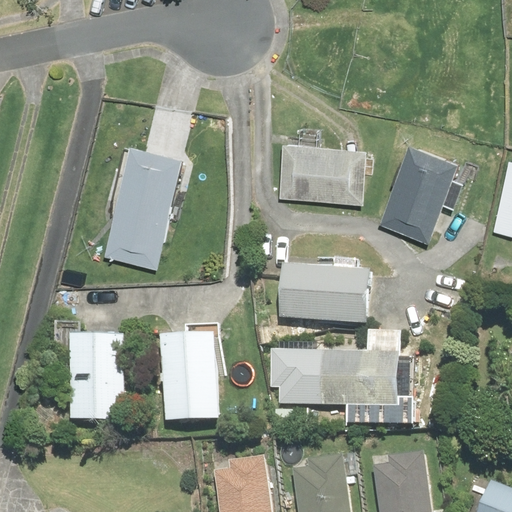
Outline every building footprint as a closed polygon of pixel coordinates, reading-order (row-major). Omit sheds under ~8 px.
[(427,48),(360,33),(348,89),(414,104),(427,48)] [(112,256),(166,269),(194,156),(140,143),(112,256)] [(376,149),(291,144),(288,197),(373,201),(376,149)] [(419,144),(389,224),(441,243),(471,163),(419,144)] [(380,275),(294,267),(289,319),(376,327),(380,275)] [(174,427),(231,424),(226,337),(170,340),(174,427)] [(139,341),(82,339),(79,420),(136,423),(139,341)] [(410,356),(329,352),(326,406),(407,410),(410,356)] [(435,511),(428,454),(378,461),(384,511),(435,511)] [(211,463),(216,511),(278,511),(272,456),(211,463)] [(356,511),(350,459),(292,467),(297,511),(356,511)] [(511,511),(511,488),(497,483),(485,511),(511,511)]
